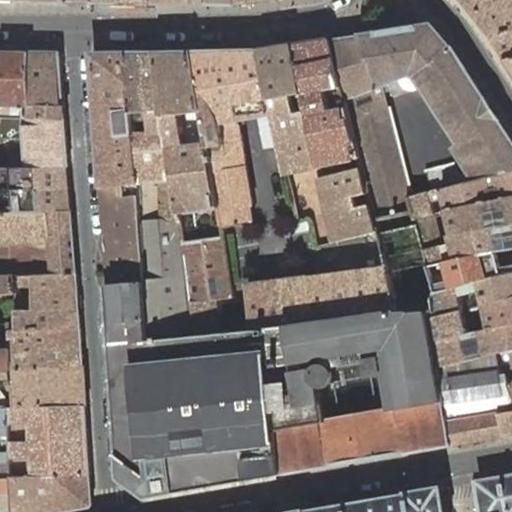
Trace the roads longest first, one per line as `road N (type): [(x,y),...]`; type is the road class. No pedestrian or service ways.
road 1 (residential): [(72,26),(112,511)]
road 2 (residential): [(168,511),(511,453)]
road 3 (tertiary): [(72,26),(229,27),(347,0)]
road 4 (residential): [(511,104),(436,0)]
